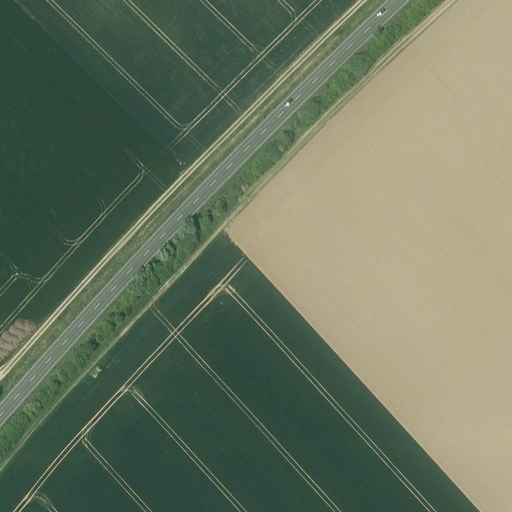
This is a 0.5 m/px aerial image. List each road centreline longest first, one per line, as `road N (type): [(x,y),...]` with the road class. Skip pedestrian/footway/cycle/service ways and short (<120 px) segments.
road 1 (track): [(0,489),(320,140),(465,0)]
road 2 (primary): [(415,0),(220,191),(0,431)]
road 3 (track): [(377,0),(124,252),(0,389)]
